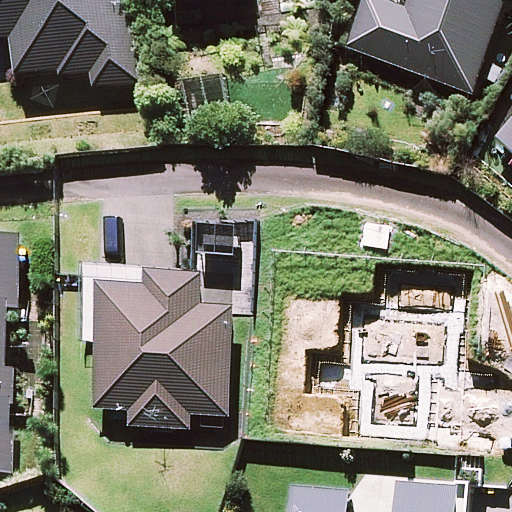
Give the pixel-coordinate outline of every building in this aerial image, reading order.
[(0,0),(0,40),(14,39),(18,79),(92,70),(94,89),(140,84),(130,0),(0,0)] [(412,0),(408,11),(379,0),(370,0),(351,50),(473,97),(509,0),(412,0)] [(511,122),(496,141),(511,155),(511,122)] [(24,242),(0,239),(0,475),(10,476),(18,371),(7,370),(12,308),(19,309),(24,242)] [(203,276),(149,273),(148,287),(103,285),(98,414),(131,416),(131,428),(190,430),(191,417),(231,418),(236,310),(201,309),(203,276)] [(351,511),(353,494),(296,490),(294,511),(457,511),(460,488),(400,483),(397,511),(351,511)]
